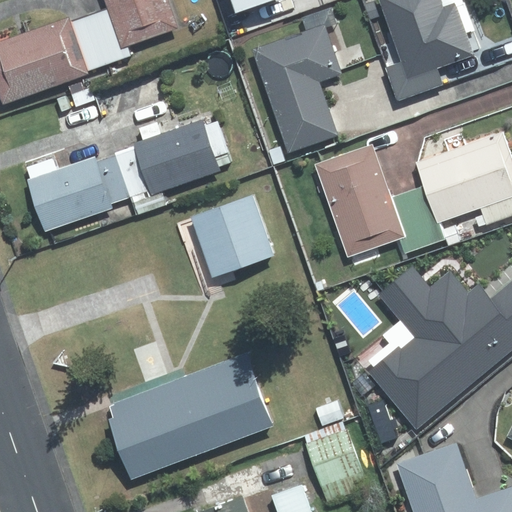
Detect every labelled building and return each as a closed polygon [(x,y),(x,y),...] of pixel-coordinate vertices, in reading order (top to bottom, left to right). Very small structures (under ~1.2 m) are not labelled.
[(110,0),(112,6),(94,12),(111,60),(137,51),(133,41),(182,24),(173,0),(110,0)] [(251,0),(248,1),(255,18),(303,0),(251,0)] [(387,0),(414,73),(439,64),(442,71),(423,78),(426,88),(487,66),(472,27),(481,24),(472,0),(387,0)] [(0,39),(0,77),(8,101),(94,70),(93,67),(111,60),(94,12),(76,19),(73,13),(0,39)] [(259,47),(293,148),(342,131),(324,77),(346,70),(330,22),(259,47)] [(126,58),(112,63),(116,75),(130,70),(126,58)] [(71,81),(74,90),(87,85),(84,76),(71,81)] [(416,83),(401,87),(404,96),(419,92),(416,83)] [(95,84),(75,91),(80,105),(100,97),(95,84)] [(70,94),(61,97),(65,109),(74,106),(70,94)] [(141,145),(121,152),(135,192),(156,185),(157,191),(225,167),(208,115),(139,139),(141,145)] [(511,139),(508,129),(423,159),(432,183),(414,190),(433,243),(452,236),(446,219),(487,204),(493,221),(511,214),(511,139)] [(433,243),(414,190),(398,196),(378,140),(321,161),(354,252),(407,233),(412,250),(433,243)] [(290,158),(285,143),(273,147),(278,162),(290,158)] [(117,199),(135,192),(121,152),(103,159),(101,153),(33,177),(51,228),(119,204),(117,199)] [(198,213),(220,272),(280,250),(259,191),(198,213)] [(492,220),(488,211),(480,214),(484,223),(492,220)] [(459,222),(449,225),(455,242),(466,238),(459,222)] [(511,251),(489,259),(482,240),(375,276),(386,310),(452,287),(458,305),(449,308),(453,322),(437,327),(447,358),(471,349),(468,340),(511,325),(511,251)] [(122,414),(116,416),(139,475),(280,422),(253,351),(117,401),(122,414)] [(398,372),(356,387),(370,431),(414,417),(398,372)] [(342,397),(320,404),(327,423),(349,415),(342,397)] [(353,426),(312,440),(332,498),(374,484),(353,426)] [(404,460),(421,511),(511,511),(511,485),(483,496),(463,440),(404,460)] [(255,511),(249,495),(201,511),(317,511),(307,482),(279,492),(285,511),(255,511)]
